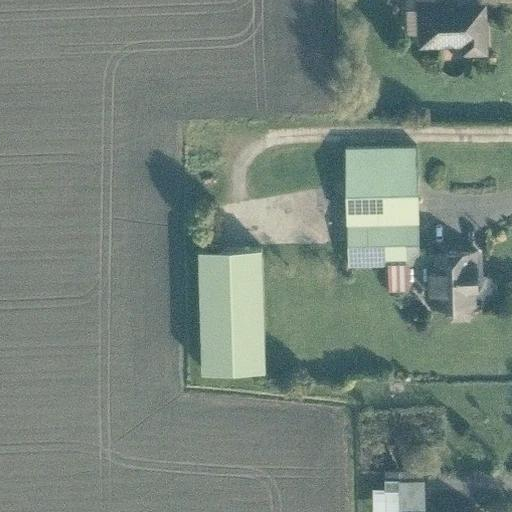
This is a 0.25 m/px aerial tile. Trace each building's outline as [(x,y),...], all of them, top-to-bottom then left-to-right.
[(439,0),(403,0),(405,40),(418,40),(419,45),(458,44),(458,53),(489,52),(487,0),(484,0),(440,1),(439,0)] [(418,143),(345,145),(348,263),(421,261),(418,143)] [(201,248),(205,371),(268,369),(263,246),(201,248)] [(474,250),(428,251),(428,302),(444,302),(444,316),(475,316),(474,250)] [(426,511),(425,469),(401,470),(401,511),(426,511)]
